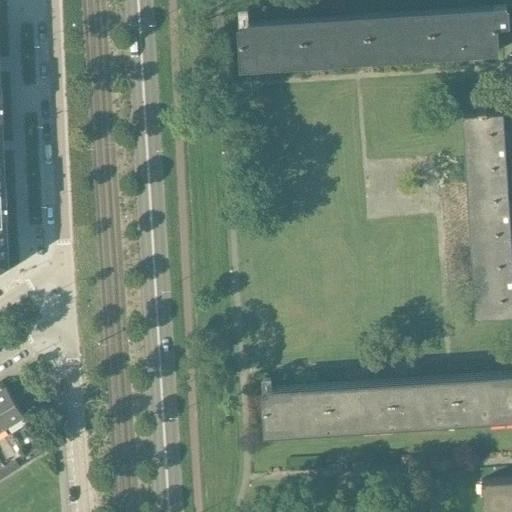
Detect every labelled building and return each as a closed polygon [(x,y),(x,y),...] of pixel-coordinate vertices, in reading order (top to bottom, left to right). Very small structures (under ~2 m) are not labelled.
[(493,10),(237,27),(240,67),(497,51),(496,34),(511,32),(511,26),(511,18),(507,19),(506,4),(493,5),(493,10)] [(477,112),(462,113),(466,180),(505,178),(501,110),(486,111),(485,107),(477,108),(477,112)] [(505,178),(466,180),(471,245),(510,243),(505,178)] [(511,278),(510,243),(471,245),(475,314),(511,311),(511,278)] [(511,376),(261,393),(263,433),(421,423),(511,416),(511,376)] [(5,386),(0,389),(0,418),(5,427),(23,415),(5,386)] [(30,450),(35,457),(45,450),(41,443),(30,450)] [(14,459),(3,466),(8,474),(19,467),(14,459)] [(511,511),(511,476),(481,479),(482,511),(511,511)]
